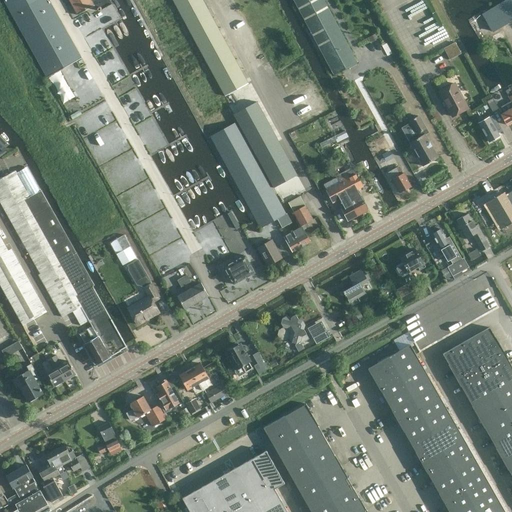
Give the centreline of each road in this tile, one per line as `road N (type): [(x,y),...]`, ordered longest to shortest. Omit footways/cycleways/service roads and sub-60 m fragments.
road 1 (unclassified): [(0,450),(511,158)]
road 2 (unclassified): [(56,511),(511,252)]
road 3 (unknown): [(342,255),(210,0)]
road 4 (unknown): [(479,176),(391,0)]
